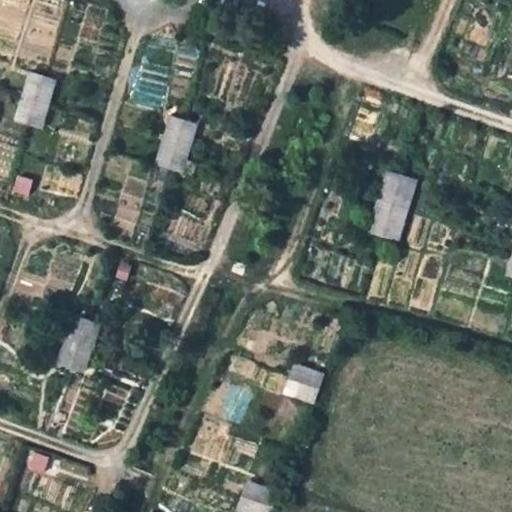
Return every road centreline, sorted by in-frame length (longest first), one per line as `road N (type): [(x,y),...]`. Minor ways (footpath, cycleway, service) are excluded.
road 1 (track): [(0,423),(105,461),(124,454),(211,262)]
road 2 (track): [(73,230),(205,275)]
